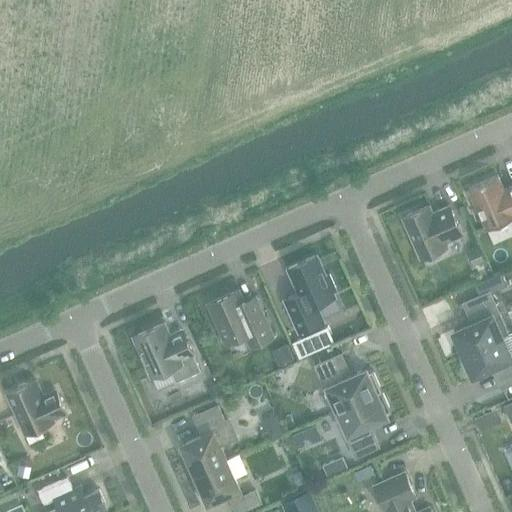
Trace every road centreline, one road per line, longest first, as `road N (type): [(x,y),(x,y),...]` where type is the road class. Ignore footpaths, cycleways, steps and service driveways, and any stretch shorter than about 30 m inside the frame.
road 1 (residential): [(484,511),(352,209)]
road 2 (residential): [(352,209),(75,317)]
road 3 (residential): [(75,317),(161,511)]
road 4 (residential): [(511,132),(352,209)]
